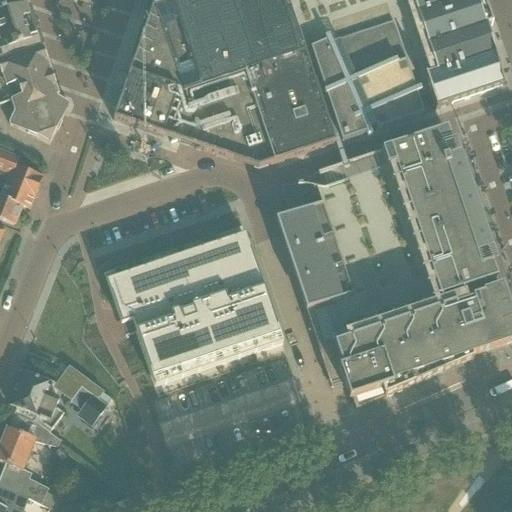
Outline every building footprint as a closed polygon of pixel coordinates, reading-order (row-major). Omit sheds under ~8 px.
[(0,0),(0,13),(25,5),(23,0),(0,0)] [(477,0),(102,0),(145,28),(113,122),(257,171),(339,417),(473,363),(471,358),(511,343),(511,330),(508,320),(446,132),(439,112),(502,89),(477,0)] [(25,5),(0,13),(0,61),(40,49),(32,25),(31,22),(33,21),(31,16),(29,17),(25,5)] [(57,99),(40,49),(0,61),(0,106),(10,102),(14,113),(9,124),(10,127),(49,146),(68,106),(68,104),(57,99)] [(22,208),(29,211),(42,179),(16,169),(19,160),(0,153),(0,152),(0,185),(4,188),(1,196),(1,199),(21,207),(22,208)] [(0,221),(14,227),(22,208),(21,207),(1,199),(1,196),(0,195),(0,221)] [(247,245),(108,292),(120,328),(131,324),(135,334),(135,335),(151,382),(251,348),(254,355),(253,356),(253,357),(282,347),(250,253),(248,247),(247,245)] [(277,353),(242,365),(246,377),(247,377),(256,404),(269,400),(266,393),(288,386),(277,353)] [(45,433),(49,435),(63,416),(56,409),(59,400),(47,395),(50,386),(21,375),(9,407),(15,410),(12,415),(33,423),(45,433)] [(82,422),(91,429),(106,410),(109,412),(110,411),(80,389),(69,405),(70,405),(71,405),(80,412),(82,422)] [(12,415),(0,446),(0,464),(5,466),(22,473),(34,443),(40,446),(57,450),(60,444),(54,440),(49,435),(45,433),(33,423),(12,415)] [(54,456),(63,463),(68,457),(60,449),(54,456)] [(5,466),(0,478),(0,487),(28,501),(40,507),(48,491),(20,478),(22,473),(5,466)] [(0,511),(23,511),(28,501),(0,487),(0,511)]
